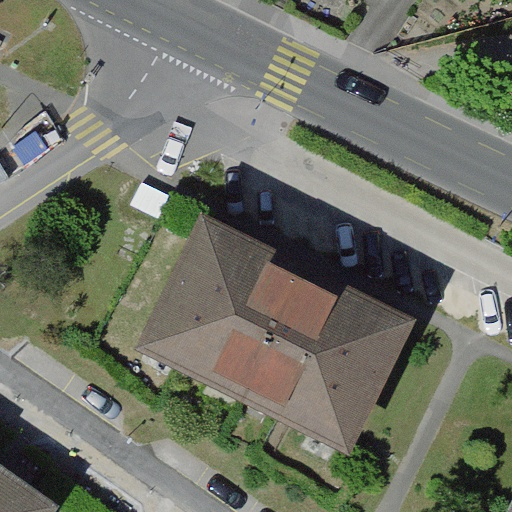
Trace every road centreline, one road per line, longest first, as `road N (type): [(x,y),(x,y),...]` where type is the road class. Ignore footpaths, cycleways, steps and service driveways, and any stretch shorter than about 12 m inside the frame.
road 1 (residential): [(511,278),(184,115),(149,75)]
road 2 (tertiary): [(183,25),(511,186)]
road 3 (residential): [(0,375),(160,511)]
road 4 (residential): [(0,194),(92,133),(149,75)]
